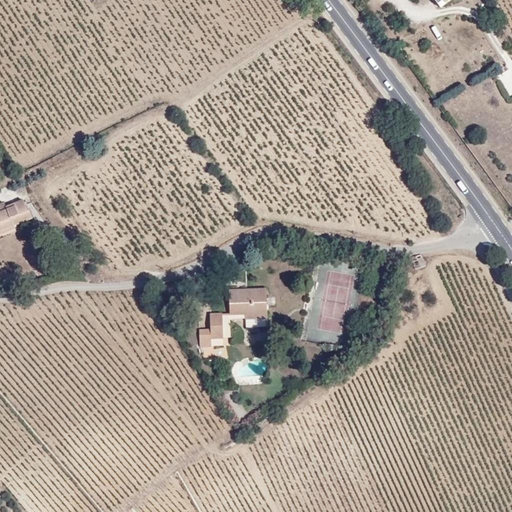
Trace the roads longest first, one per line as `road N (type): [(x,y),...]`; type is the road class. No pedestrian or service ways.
road 1 (unclassified): [(495,222),(451,242),(394,249),(259,233),(193,268),(144,282),(0,297)]
road 2 (primary): [(329,0),(495,222)]
